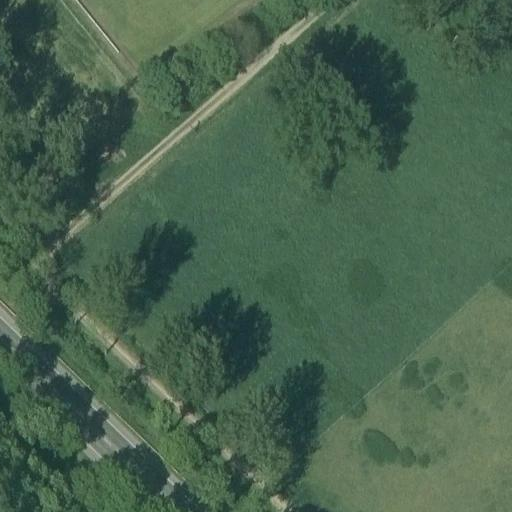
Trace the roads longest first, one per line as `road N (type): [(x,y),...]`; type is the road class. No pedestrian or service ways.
road 1 (track): [(339,0),(29,263)]
road 2 (track): [(0,235),(286,511)]
road 3 (secondary): [(175,511),(0,341)]
road 4 (track): [(82,511),(0,411)]
